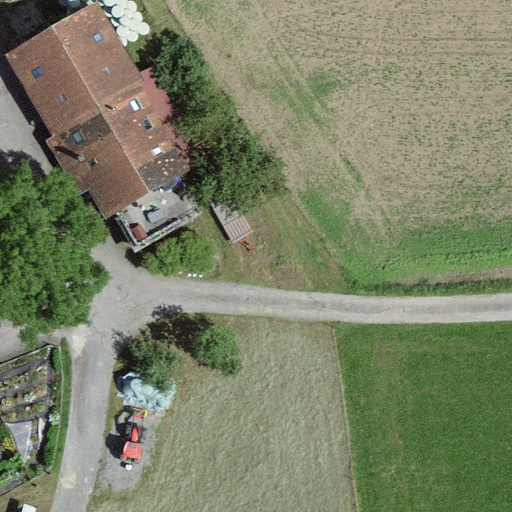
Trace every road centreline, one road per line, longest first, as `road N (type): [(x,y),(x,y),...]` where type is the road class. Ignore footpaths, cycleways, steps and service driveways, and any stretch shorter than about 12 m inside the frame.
road 1 (track): [(511,308),(222,292),(137,302),(103,347),(66,511)]
road 2 (unknown): [(103,347),(72,244),(0,79)]
